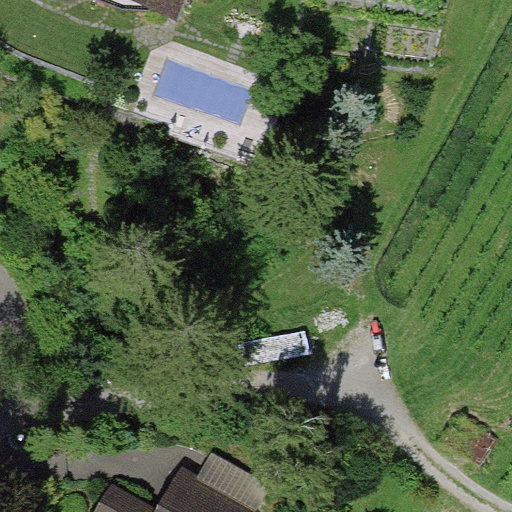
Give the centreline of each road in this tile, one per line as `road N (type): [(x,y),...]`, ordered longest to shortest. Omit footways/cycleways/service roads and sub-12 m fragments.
road 1 (track): [(53,384),(333,391),(403,424),(455,482),(506,511)]
road 2 (residential): [(0,452),(34,424),(53,384),(35,319),(0,279)]
